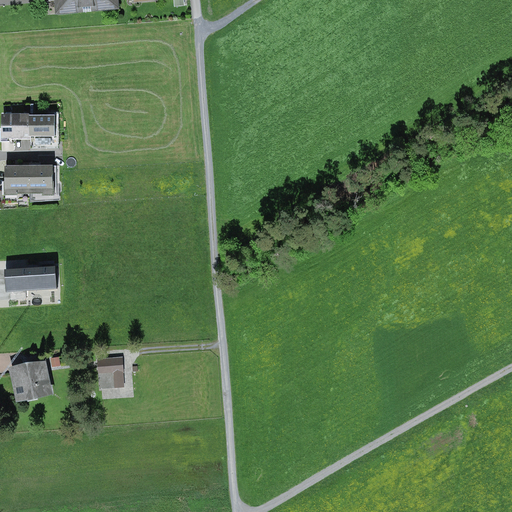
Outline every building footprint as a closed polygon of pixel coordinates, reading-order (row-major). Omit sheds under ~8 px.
[(117,0),(58,0),(59,11),(118,6),(117,0)] [(30,113),(2,114),(3,138),(30,137),(30,116),(30,113)] [(55,115),(30,116),(30,137),(30,139),(55,139),(55,115)] [(56,165),(30,166),(31,192),(57,191),(56,165)] [(30,166),(6,166),(6,192),(31,192),(30,166)] [(56,289),(55,274),(8,277),(8,291),(56,289)] [(122,360),(99,362),(101,389),(124,387),(122,360)] [(42,364),(9,371),(15,401),(48,394),(42,364)]
